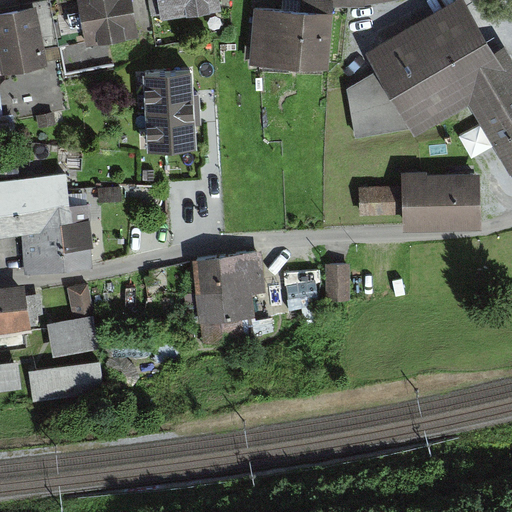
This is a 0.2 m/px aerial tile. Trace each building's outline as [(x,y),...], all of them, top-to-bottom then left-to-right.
[(68,0),(27,0),(0,5),(0,36),(5,65),(47,57),(45,42),(76,36),(68,0)] [(68,0),(76,36),(137,25),(132,0),(68,0)] [(151,0),(152,9),(219,1),(219,0),(151,0)] [(255,11),(251,66),(331,70),(334,5),(366,5),(394,0),(284,0),(284,11),(255,11)] [(465,5),(380,55),(414,111),(430,101),(437,112),(472,91),(511,159),(511,158),(511,58),(503,43),(492,50),(465,5)] [(196,64),(146,67),(151,161),(201,158),(196,64)] [(481,169),(402,171),(403,183),(403,213),(404,227),(482,225),(481,169)] [(70,171),(32,172),(32,182),(34,220),(72,218),(71,198),(70,171)] [(0,221),(29,220),(34,220),(32,182),(19,183),(18,176),(0,176),(0,221)] [(122,182),(100,183),(101,195),(123,194),(122,182)] [(403,183),(360,184),(360,214),(403,213),(403,183)] [(29,220),(31,260),(91,257),(88,197),(71,198),(72,218),(34,220),(29,220)] [(260,283),(259,253),(200,262),(201,287),(252,285),(260,283)] [(348,261),(328,261),(329,293),(349,293),(348,261)] [(288,271),(290,305),(322,302),(320,269),(288,271)] [(88,278),(71,282),(78,311),(94,308),(88,278)] [(252,285),(201,287),(203,334),(243,332),(242,309),(252,308),(252,285)] [(0,289),(0,334),(28,332),(24,287),(0,289)] [(94,318),(50,327),(56,360),(100,352),(94,318)] [(97,363),(27,373),(31,403),(101,393),(97,363)] [(18,364),(0,366),(0,393),(21,391),(18,364)]
